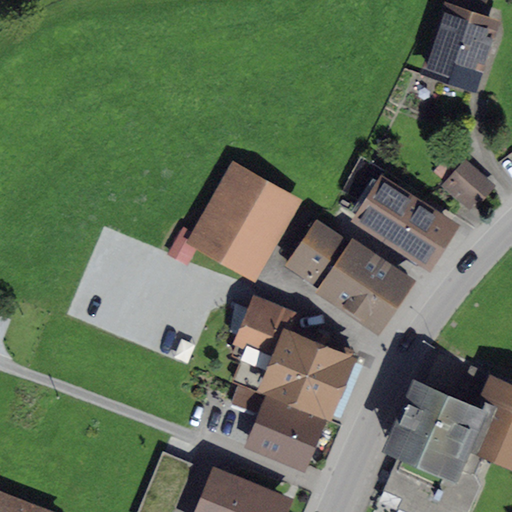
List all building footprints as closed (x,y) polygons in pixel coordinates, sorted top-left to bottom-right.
[(489,21),(478,17),(483,0),(455,0),(452,9),(446,7),(426,66),(477,83),(493,33),(486,31),(489,21)] [(411,77),(407,88),(430,96),(434,84),(411,77)] [(452,150),(435,170),(447,181),(444,185),(469,207),(490,183),(452,150)] [(200,238),(252,267),(289,200),(238,171),(200,238)] [(387,234),(426,259),(448,225),(409,201),(410,200),(383,183),(360,218),(387,235),(387,234)] [(293,266),(377,322),(404,281),(354,247),(352,249),(319,227),(293,266)] [(296,318),(257,302),(234,356),(243,359),(234,381),(264,393),(267,387),(326,412),(351,352),(292,327),(296,318)] [(472,476),(488,440),(511,450),(511,384),(470,366),(454,402),(417,386),(392,442),(400,446),(372,509),(379,511),(464,511),(477,485),(472,476)] [(299,462),(315,424),(320,426),(323,420),(271,398),(239,386),(234,400),(262,411),(250,440),(256,442),(256,443),(299,462)] [(140,511),(170,511),(190,465),(164,454),(140,511)] [(277,511),(281,503),(218,477),(203,511),(277,511)] [(0,511),(35,511),(0,497),(0,511)]
